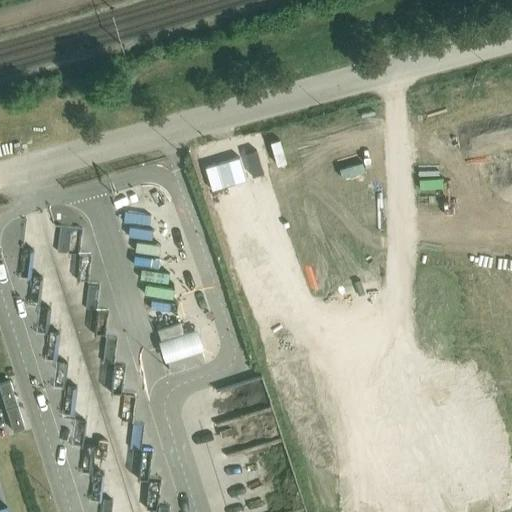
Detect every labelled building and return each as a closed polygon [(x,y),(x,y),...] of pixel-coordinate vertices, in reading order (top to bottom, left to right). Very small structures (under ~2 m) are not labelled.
[(164,227),(161,203),(140,206),(143,230),(164,227)] [(319,263),(337,257),(332,241),(314,246),(319,263)] [(163,291),(161,301),(182,305),(184,295),(163,291)] [(180,322),(157,329),(171,371),(205,360),(201,349),(190,352),(180,322)] [(70,377),(70,400),(87,400),(87,377),(70,377)] [(10,381),(0,383),(0,389),(13,430),(24,427),(10,381)]
